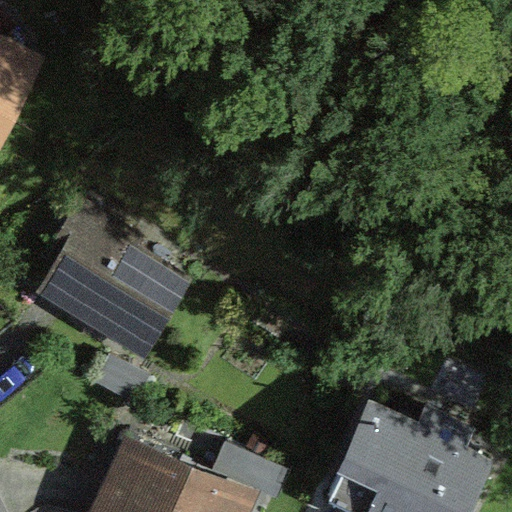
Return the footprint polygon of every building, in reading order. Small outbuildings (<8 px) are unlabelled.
[(0,133),(41,53),(18,42),(21,36),(0,25),(0,133)] [(144,343),(193,266),(139,233),(143,224),(80,184),(55,223),(64,229),(34,276),(144,343)] [(134,394),(150,366),(109,344),(95,374),(134,394)] [(458,511),(490,444),(463,432),(471,414),(429,394),(421,412),(369,388),(322,490),(370,511),(371,511),(375,505),(388,511),(458,511)] [(245,511),(260,480),(124,421),(84,511),(245,511)]
